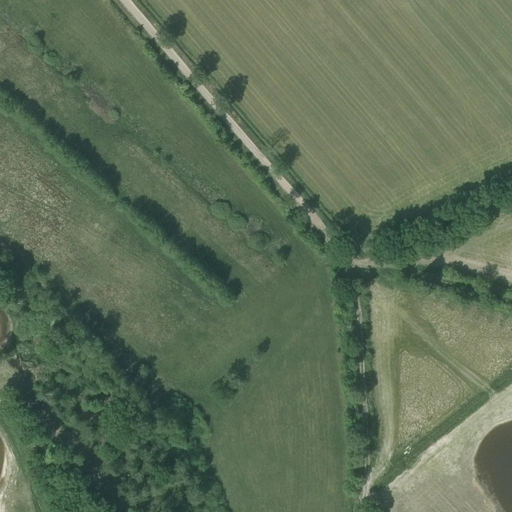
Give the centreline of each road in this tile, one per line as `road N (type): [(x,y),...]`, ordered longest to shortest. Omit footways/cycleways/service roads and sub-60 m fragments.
road 1 (track): [(119,0),(335,259),(358,270),(391,259),(511,198)]
road 2 (track): [(358,270),(356,511)]
road 3 (track): [(358,270),(405,274),(511,304)]
